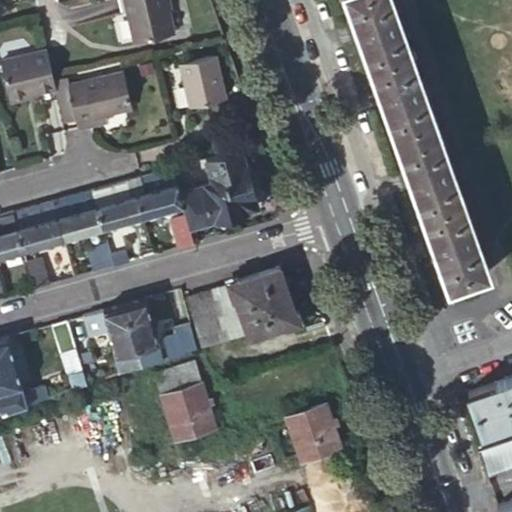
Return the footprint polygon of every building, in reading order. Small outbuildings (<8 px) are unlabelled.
[(122,0),(133,44),(171,35),(162,0),(122,0)] [(492,269),(394,0),(348,0),(452,283),(492,269)] [(52,89),(50,78),(43,51),(0,61),(0,74),(6,100),(52,89)] [(184,75),(181,76),(188,108),(221,101),(211,57),(181,63),(184,75)] [(64,86),(72,121),(101,114),(128,108),(120,73),(64,86)] [(62,124),(72,121),(64,86),(63,80),(52,82),(62,124)] [(101,114),(72,121),(74,130),(103,123),(101,114)] [(184,216),(186,227),(234,214),(244,211),(249,208),(251,205),(252,201),(252,195),(239,149),(204,159),(210,182),(178,191),(181,205),(184,216)] [(133,179),(141,216),(181,205),(178,191),(172,168),(133,179)] [(93,191),(101,228),(141,216),(133,179),(93,191)] [(52,203),(61,239),(101,228),(93,191),(52,203)] [(11,214),(21,251),(61,239),(52,203),(11,214)] [(0,256),(21,251),(11,214),(0,217),(0,256)] [(176,248),(191,244),(186,227),(184,216),(169,219),(176,248)] [(120,237),(104,241),(106,249),(110,267),(124,263),(120,237)] [(106,249),(85,254),(89,272),(110,267),(106,249)] [(39,259),(24,264),(31,289),(46,285),(39,259)] [(291,318),(274,265),(183,295),(197,344),(223,336),(216,310),(232,305),(241,334),(291,318)] [(153,337),(141,296),(120,302),(138,364),(153,359),(148,342),(154,340),(153,337)] [(138,364),(120,302),(99,309),(117,371),(138,364)] [(89,347),(80,314),(64,318),(74,351),(89,347)] [(67,387),(83,382),(74,351),(64,318),(48,323),(67,387)] [(176,351),(191,346),(184,322),(168,326),(170,333),(176,351)] [(170,333),(153,337),(154,340),(148,342),(153,359),(176,351),(170,333)] [(0,336),(0,409),(43,395),(40,384),(25,388),(26,391),(21,392),(20,390),(5,336),(0,336)] [(195,381),(188,360),(149,373),(156,395),(195,381)] [(511,418),(511,374),(472,389),(486,428),(511,418)] [(209,426),(195,381),(156,395),(170,438),(209,426)] [(337,447),(322,403),(283,416),(299,461),(337,447)] [(511,438),(481,450),(490,476),(511,468),(511,438)] [(511,511),(511,499),(500,504),(502,511),(511,511)]
